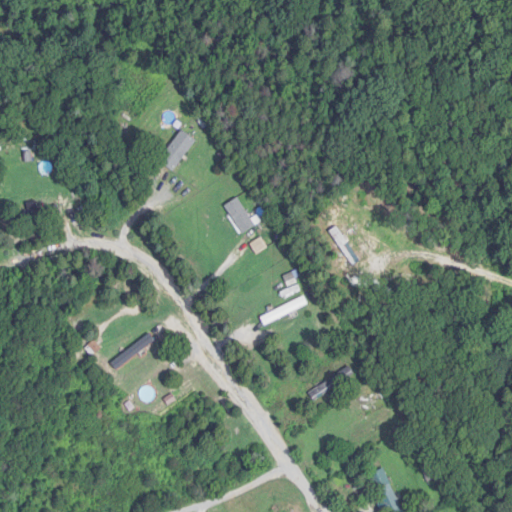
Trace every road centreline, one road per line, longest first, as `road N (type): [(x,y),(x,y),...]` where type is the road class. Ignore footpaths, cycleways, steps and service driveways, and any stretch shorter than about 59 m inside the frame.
road 1 (residential): [(283,471),(285,454),(140,258),(100,241),(0,249)]
road 2 (residential): [(328,511),(283,471),(173,511)]
